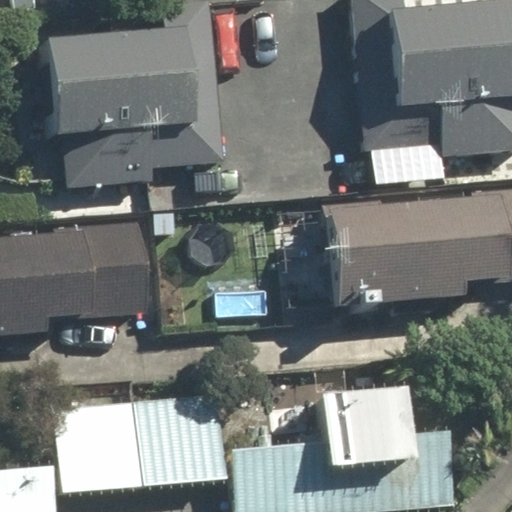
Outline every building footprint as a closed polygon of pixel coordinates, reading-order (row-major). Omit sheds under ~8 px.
[(394,0),(340,0),(347,76),(376,73),(380,123),(426,118),(430,161),(511,153),(511,117),(511,110),(511,109),(511,36),(509,10),(396,20),(394,0)] [(154,36),(35,46),(44,147),(143,138),(146,174),(218,168),(204,3),(151,8),(154,36)] [(464,204),(317,218),(326,320),(452,308),(450,290),(511,284),(511,189),(463,194),(464,204)] [(48,239),(0,243),(0,346),(36,343),(35,325),(142,315),(133,221),(47,229),(48,239)] [(367,511),(442,506),(436,435),(397,438),(393,395),(305,403),(309,447),(221,455),(225,511),(367,511)] [(127,405),(134,491),(216,485),(209,399),(127,405)] [(127,405),(47,411),(53,497),(134,491),(127,405)] [(0,511),(46,511),(43,470),(0,473),(0,511)]
